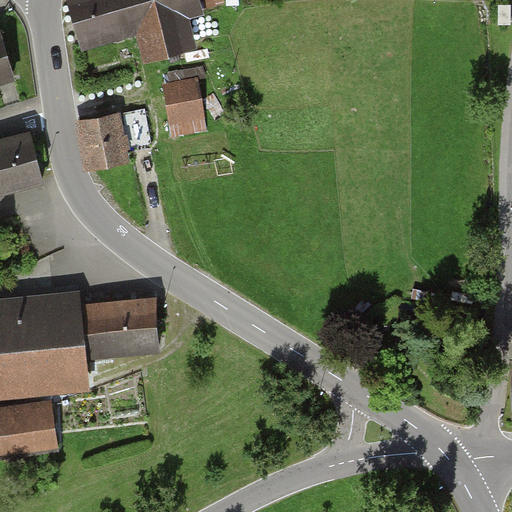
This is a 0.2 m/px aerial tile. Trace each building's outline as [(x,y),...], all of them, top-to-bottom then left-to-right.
[(209,16),(204,0),(75,0),(73,1),(88,52),(144,35),(152,62),(202,47),(194,20),(209,16)] [(0,79),(13,76),(0,30),(0,79)] [(191,84),(170,88),(175,117),(196,113),(191,84)] [(145,109),(80,122),(88,167),(128,159),(126,151),(152,146),(145,109)] [(0,191),(43,180),(31,134),(0,140),(0,191)] [(154,299),(0,314),(0,381),(88,372),(86,354),(159,347),(154,299)] [(0,452),(55,444),(49,405),(0,412),(0,452)]
